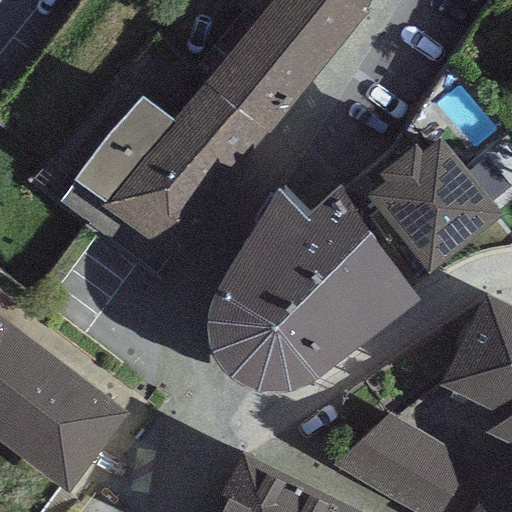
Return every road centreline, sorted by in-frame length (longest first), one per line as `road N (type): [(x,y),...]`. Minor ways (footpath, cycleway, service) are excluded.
road 1 (residential): [(387,0),(204,279),(191,331),(213,422)]
road 2 (residential): [(213,422),(305,405),(469,283),(511,271)]
